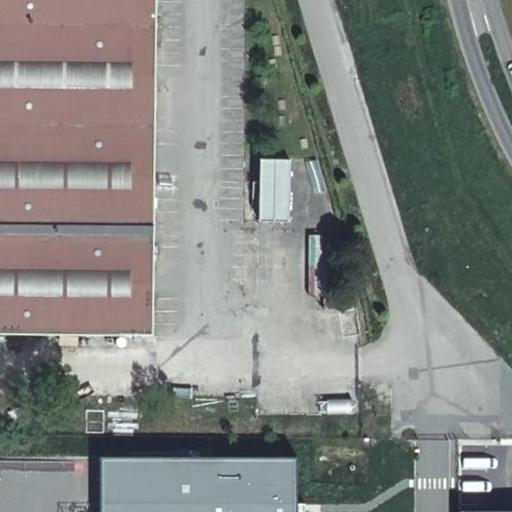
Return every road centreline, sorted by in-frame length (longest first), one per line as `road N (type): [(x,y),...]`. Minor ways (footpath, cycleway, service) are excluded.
road 1 (unknown): [(206,0),(214,374),(0,393)]
road 2 (unclassified): [(313,0),(403,293),(434,430)]
road 3 (secondary): [(459,0),(511,143)]
